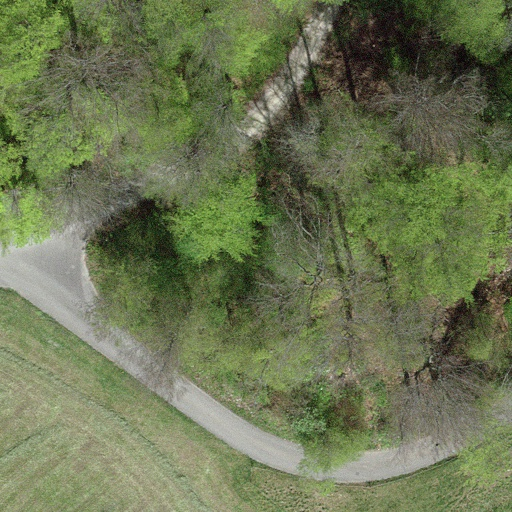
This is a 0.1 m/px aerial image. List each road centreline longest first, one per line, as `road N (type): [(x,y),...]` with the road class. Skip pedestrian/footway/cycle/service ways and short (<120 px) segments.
road 1 (track): [(0,275),(56,299),(166,385),(279,457),(364,472),(453,420),(511,402)]
road 2 (track): [(315,0),(245,101),(123,194),(0,238)]
